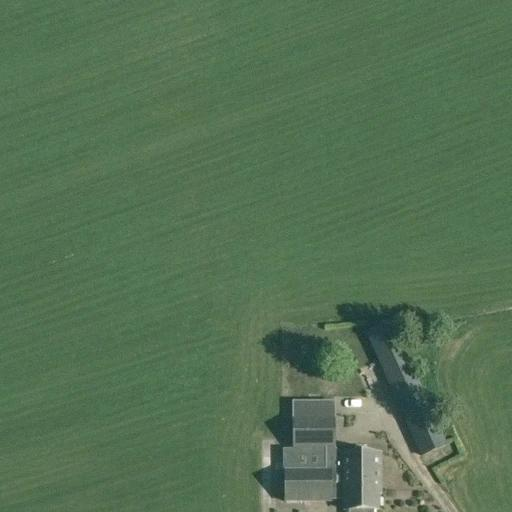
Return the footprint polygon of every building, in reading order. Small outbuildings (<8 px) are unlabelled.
[(419,455),(445,443),(392,324),(366,336),(419,455)] [(227,333),(228,354),(268,352),(267,330),(227,333)] [(444,334),(416,337),(419,359),(446,355),(444,334)] [(294,450),(317,450),(326,450),(326,471),(285,471),(285,502),(330,501),(330,497),(344,497),(344,510),(349,510),(349,511),(360,511),(361,454),(341,455),(341,456),(334,456),(333,418),(293,418),(294,450)] [(381,454),(361,454),(360,511),(372,511),(372,510),(378,510),(378,496),(381,496),(381,454)]
